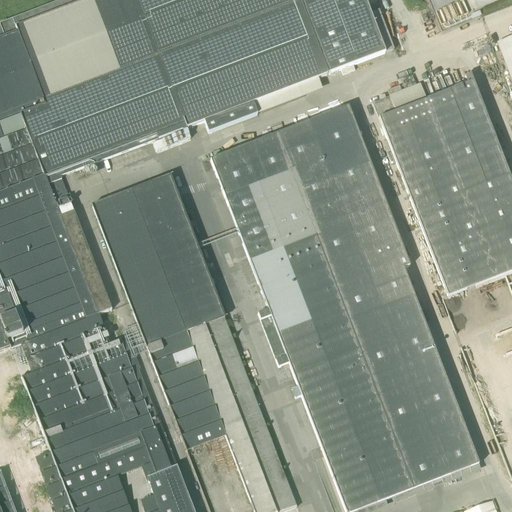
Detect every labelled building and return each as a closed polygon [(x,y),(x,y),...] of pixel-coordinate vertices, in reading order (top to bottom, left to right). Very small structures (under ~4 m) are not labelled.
[(370,15),(367,8),(363,0),(66,0),(12,21),(45,107),(20,116),(59,220),(74,214),(60,179),(84,170),(86,176),(90,174),(91,175),(98,172),(95,166),(204,124),(252,106),(318,81),(341,72),(342,75),(343,77),(355,73),(353,68),(385,56),(385,55),(370,15)] [(435,12),(440,26),(470,14),(465,1),(435,12)] [(379,12),(370,15),(385,55),(394,52),(379,12)] [(111,312),(74,214),(59,220),(20,116),(45,107),(12,21),(0,25),(0,28),(4,39),(0,40),(0,325),(10,351),(20,347),(100,316),(111,312)] [(511,39),(497,45),(511,83),(511,82),(511,39)] [(473,84),(470,76),(464,79),(467,86),(473,84)] [(318,81),(252,106),(257,117),(322,93),(318,81)] [(511,273),(511,185),(473,84),(467,86),(427,102),(415,106),(396,114),(379,120),(447,299),(511,273)] [(415,106),(427,102),(421,86),(409,90),(415,106)] [(389,98),(390,98),(396,114),(415,106),(409,90),(389,98)] [(379,120),(396,114),(390,98),(386,100),(373,105),(379,120)] [(208,136),(257,117),(252,106),(204,124),(208,136)] [(210,162),(267,312),(283,352),(344,511),(360,511),(478,467),(403,271),(409,268),(348,109),(210,162)] [(154,146),(157,154),(190,141),(187,133),(154,146)] [(147,350),(208,511),(254,511),(248,495),(285,481),(224,320),(170,179),(92,209),(147,350)] [(273,356),(283,352),(267,312),(257,315),(273,356)] [(110,344),(100,316),(20,347),(31,375),(110,344)] [(0,354),(10,351),(0,325),(0,354)] [(511,329),(491,338),(495,349),(511,342),(511,329)] [(151,466),(155,477),(177,469),(127,338),(110,344),(31,375),(20,379),(38,424),(66,499),(104,484),(98,469),(145,451),(151,466)] [(71,511),(66,499),(38,424),(24,429),(56,511),(71,511)] [(104,484),(117,479),(151,466),(145,451),(98,469),(104,484)] [(193,511),(177,469),(155,477),(147,480),(148,484),(158,511),(193,511)] [(0,511),(13,511),(0,477),(0,511)] [(104,484),(114,511),(129,511),(117,479),(104,484)] [(248,495),(254,511),(288,511),(296,509),(285,481),(248,495)] [(71,511),(114,511),(104,484),(66,499),(71,511)] [(158,511),(148,484),(135,489),(143,511),(158,511)] [(494,511),(491,503),(468,511),(494,511)]
